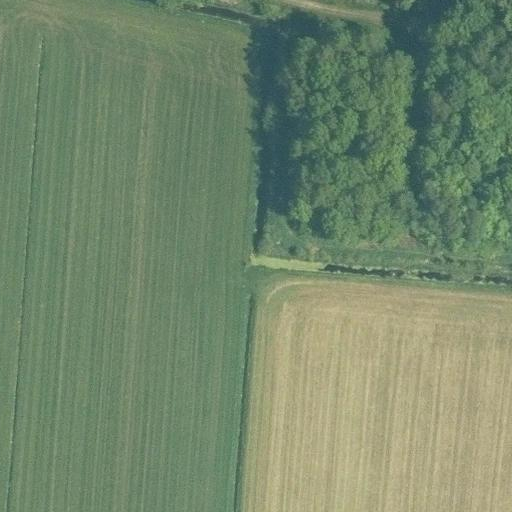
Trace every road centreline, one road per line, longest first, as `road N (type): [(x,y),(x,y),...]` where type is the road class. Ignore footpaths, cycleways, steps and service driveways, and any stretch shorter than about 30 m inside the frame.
road 1 (track): [(287,4),(276,241),(511,257)]
road 2 (track): [(269,0),(357,21),(511,31)]
